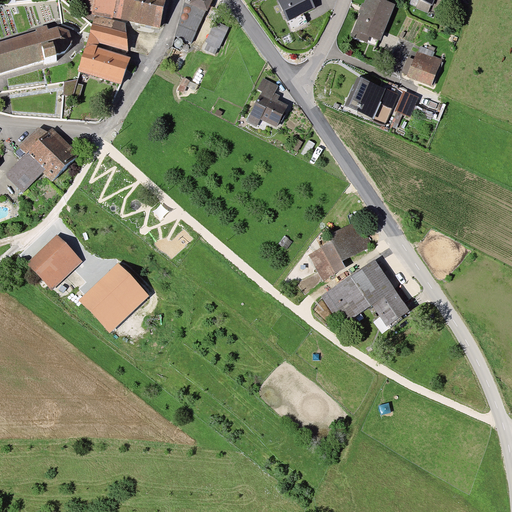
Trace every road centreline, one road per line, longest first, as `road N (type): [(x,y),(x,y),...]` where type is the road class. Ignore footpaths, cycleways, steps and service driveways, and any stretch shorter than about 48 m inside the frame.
road 1 (residential): [(501,418),(410,384),(342,344),(98,140)]
road 2 (tertiary): [(501,418),(450,315),(294,88)]
road 3 (residential): [(104,128),(168,38),(177,0)]
road 4 (residential): [(0,242),(42,226),(98,140)]
